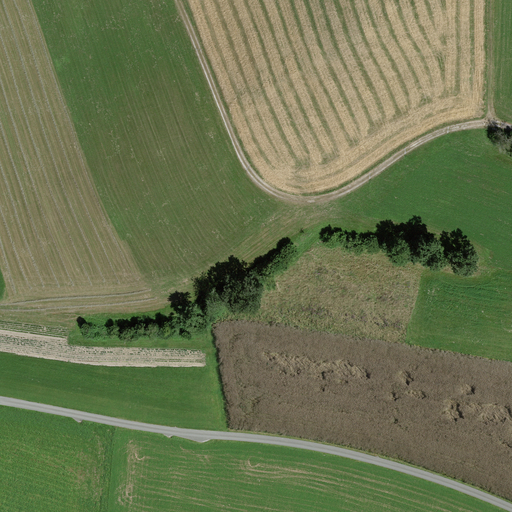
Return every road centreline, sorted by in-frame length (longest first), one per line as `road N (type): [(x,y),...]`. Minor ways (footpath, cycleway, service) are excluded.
road 1 (unclassified): [(511,508),(322,447),(0,400)]
road 2 (track): [(176,0),(247,164),(281,195),(331,199),(426,140),(482,125),(511,128)]
